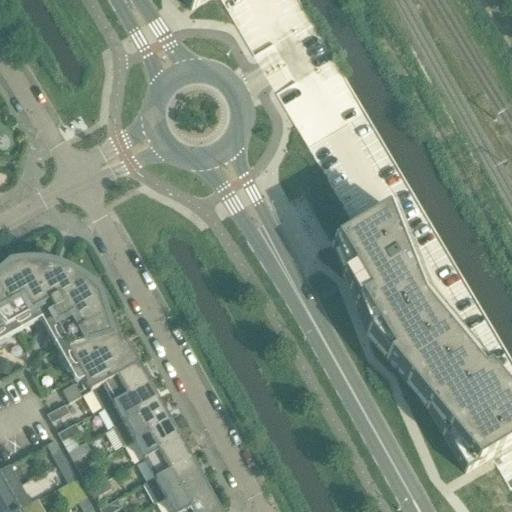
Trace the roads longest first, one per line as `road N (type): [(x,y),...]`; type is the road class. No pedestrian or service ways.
road 1 (residential): [(259,508),(77,181)]
road 2 (tertiary): [(273,256),(415,511)]
road 3 (residential): [(77,181),(0,56)]
